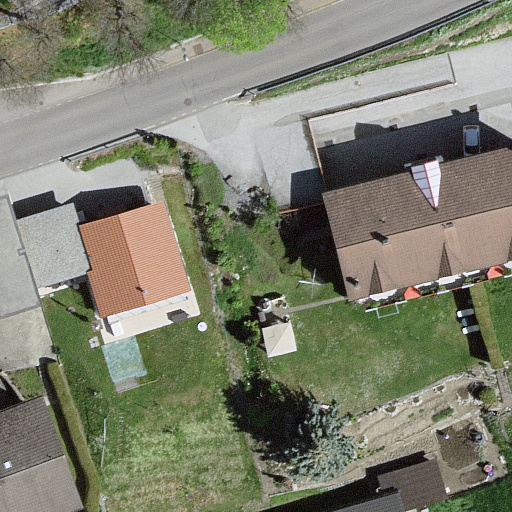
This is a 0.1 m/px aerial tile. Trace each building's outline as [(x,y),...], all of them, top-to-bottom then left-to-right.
[(511,155),(322,200),(347,306),(511,267),(511,155)] [(5,193),(0,194),(0,317),(41,305),(35,286),(89,269),(75,228),(68,205),(14,223),(5,193)] [(157,201),(75,228),(89,269),(105,318),(187,291),(157,201)] [(74,511),(34,400),(0,412),(0,511),(74,511)] [(398,511),(395,499),(347,511),(398,511)]
